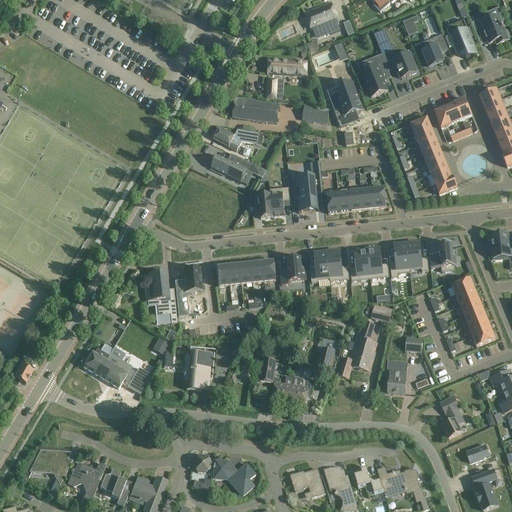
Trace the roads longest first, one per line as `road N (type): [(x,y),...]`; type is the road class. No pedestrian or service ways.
road 1 (unclassified): [(453,511),(434,459),(406,430),(152,411)]
road 2 (residential): [(136,221),(168,241),(203,245),(467,216)]
road 3 (tertiary): [(136,221),(274,0)]
road 4 (tertiary): [(40,383),(136,221)]
road 5 (residential): [(372,117),(511,63)]
road 6 (residential): [(270,464),(302,455),(396,454)]
road 7 (residential): [(180,463),(136,463),(63,435)]
